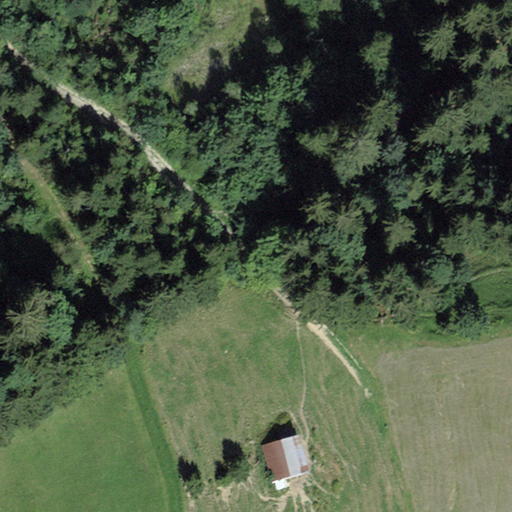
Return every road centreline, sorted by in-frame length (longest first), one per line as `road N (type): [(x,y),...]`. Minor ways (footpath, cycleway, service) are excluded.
road 1 (track): [(0,55),(115,130),(174,184),(264,295),(355,365)]
road 2 (track): [(177,511),(119,321),(0,121)]
